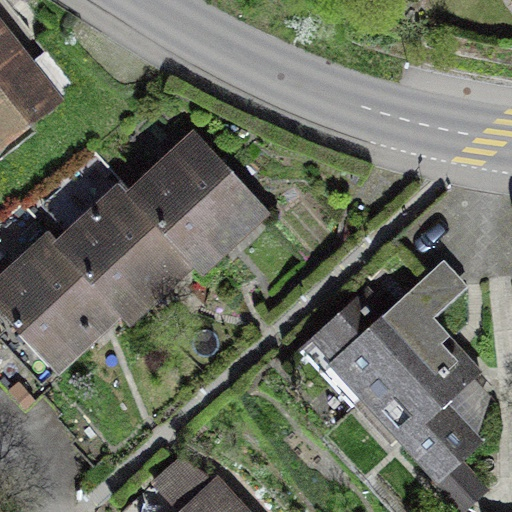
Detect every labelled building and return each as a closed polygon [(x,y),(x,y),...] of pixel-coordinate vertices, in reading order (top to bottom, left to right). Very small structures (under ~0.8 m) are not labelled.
[(0,150),(70,91),(0,10),(0,150)] [(257,208),(202,147),(139,203),(194,264),(257,208)] [(194,264),(139,203),(129,192),(64,250),(115,306),(129,322),(194,264)] [(115,306),(64,250),(55,240),(0,289),(0,303),(17,322),(53,362),(115,306)] [(468,295),(437,265),(391,312),(367,288),(295,362),(447,511),(477,511),(489,500),(465,477),(489,452),(443,408),(481,369),(437,326),(468,295)] [(53,362),(17,322),(0,336),(0,383),(27,411),(41,397),(96,462),(138,424),(95,347),(61,375),(53,362)] [(244,511),(214,480),(187,450),(120,511),(244,511)]
